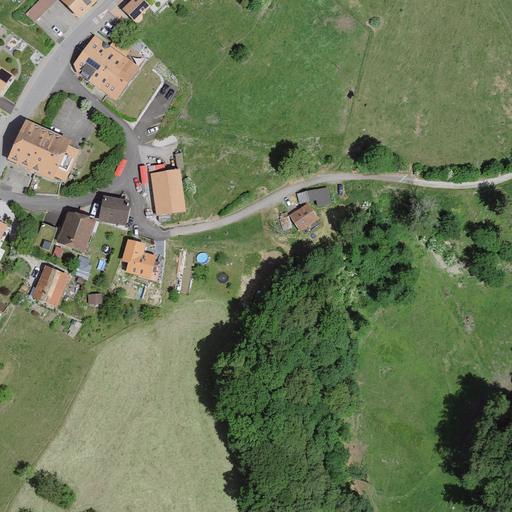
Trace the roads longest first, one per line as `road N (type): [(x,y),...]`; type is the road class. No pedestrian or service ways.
road 1 (residential): [(124,181),(142,224),(167,233),(219,224),(314,180),(347,177)]
road 2 (track): [(347,177),(463,186),(511,173)]
road 3 (residential): [(124,181),(132,150),(123,125),(48,71)]
road 4 (residential): [(0,195),(60,204),(124,181)]
